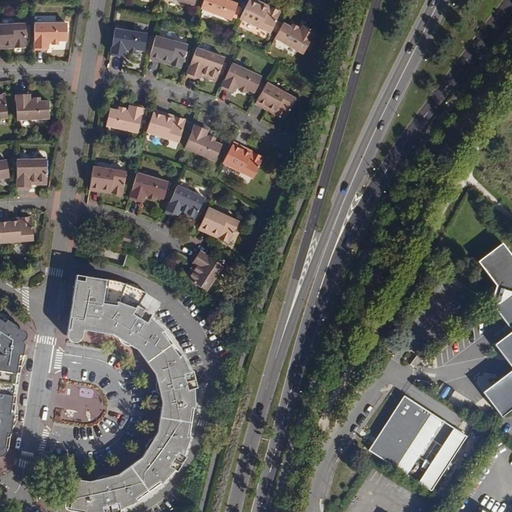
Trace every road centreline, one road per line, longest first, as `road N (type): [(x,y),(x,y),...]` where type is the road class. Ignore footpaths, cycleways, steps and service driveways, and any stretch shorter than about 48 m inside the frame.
road 1 (secondary): [(431,0),(349,171),(257,409)]
road 2 (secondary): [(374,0),(257,409)]
road 3 (secondary): [(305,324),(380,175),(511,0)]
road 4 (residential): [(56,258),(151,283),(191,319),(208,357),(202,420),(182,478),(131,511)]
road 5 (secondary): [(305,324),(357,174),(442,0)]
road 6 (residential): [(29,437),(98,441),(124,410),(123,390),(108,368),(42,353)]
road 7 (residential): [(284,142),(181,95),(85,73)]
road 8 (secondary): [(257,511),(305,324)]
road 9 (residential): [(194,246),(116,213),(65,205)]
road 10 (residential): [(85,73),(65,205)]
